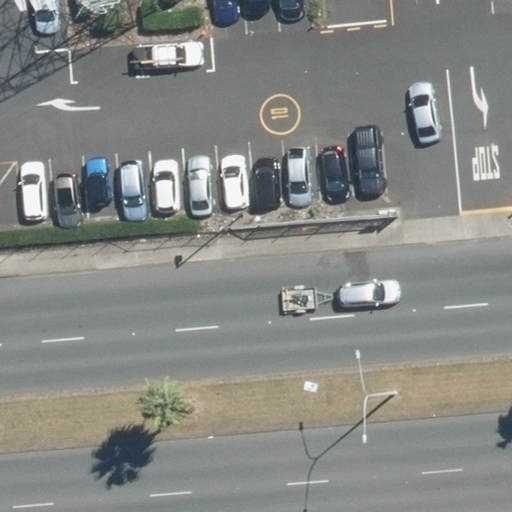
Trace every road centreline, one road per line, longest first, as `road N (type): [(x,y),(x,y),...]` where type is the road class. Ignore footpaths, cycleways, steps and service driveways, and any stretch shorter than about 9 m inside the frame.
road 1 (primary): [(0,346),(511,304)]
road 2 (primary): [(511,464),(0,506)]
